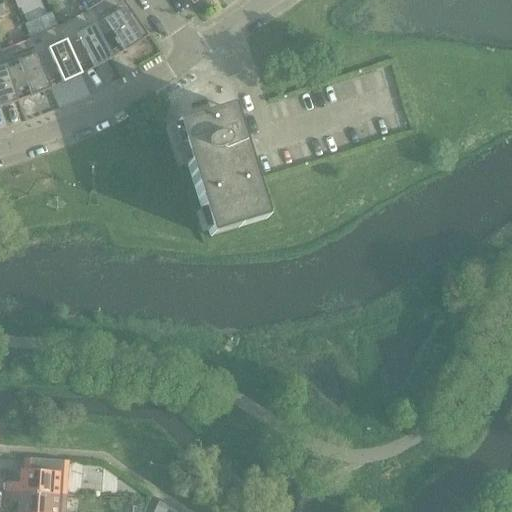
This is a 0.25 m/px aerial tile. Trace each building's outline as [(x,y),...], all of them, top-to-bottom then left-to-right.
[(106,0),(86,13),(112,60),(141,42),(150,36),(124,0),(106,0)] [(86,13),(58,28),(81,76),(112,60),(86,13)] [(58,28),(30,40),(50,90),(81,76),(58,28)] [(30,40),(0,52),(17,103),(50,90),(30,40)] [(0,52),(0,51),(0,108),(17,103),(0,52)] [(231,108),(174,126),(209,237),(210,237),(210,238),(266,221),(266,220),(231,108)] [(20,484),(6,483),(5,493),(66,497),(68,462),(24,459),(24,471),(20,471),(20,484)] [(64,511),(66,497),(5,493),(5,502),(19,503),(17,511),(64,511)] [(159,503),(153,511),(166,511),(169,508),(159,503)]
